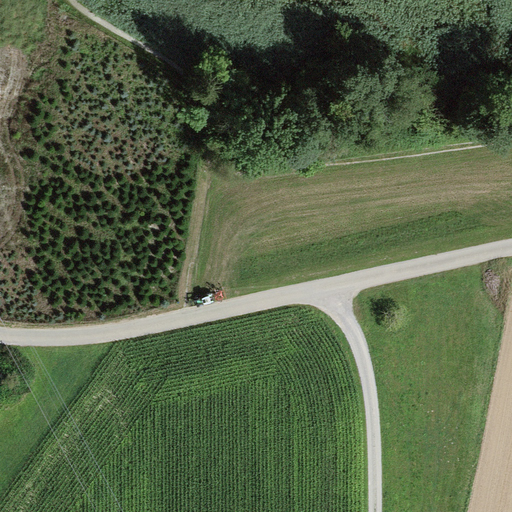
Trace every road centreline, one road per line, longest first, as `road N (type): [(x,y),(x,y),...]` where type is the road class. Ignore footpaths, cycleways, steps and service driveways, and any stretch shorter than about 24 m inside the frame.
road 1 (track): [(177,316),(511,243)]
road 2 (track): [(365,511),(359,361),(327,286)]
road 3 (track): [(0,327),(47,336),(177,316)]
